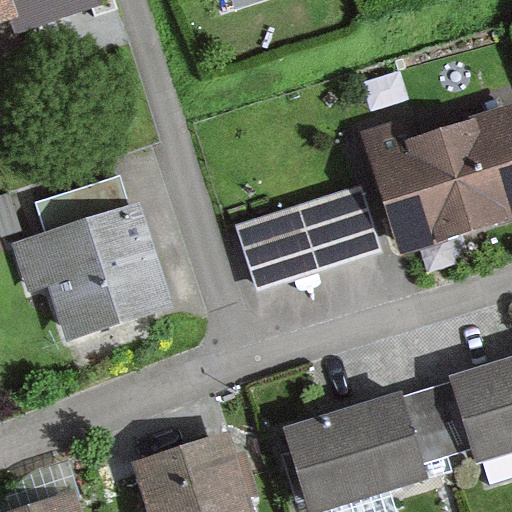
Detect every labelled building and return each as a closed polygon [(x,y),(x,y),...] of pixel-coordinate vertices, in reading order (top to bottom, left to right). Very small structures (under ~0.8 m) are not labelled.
[(18,0),(28,28),(88,7),(85,0),(18,0)] [(366,143),(400,248),(511,213),(511,135),(507,120),(415,148),(409,129),(366,143)] [(371,254),(352,196),(238,233),(256,290),(371,254)] [(71,337),(157,309),(126,214),(40,242),(71,337)] [(511,377),(495,382),(491,370),(447,383),(469,452),(511,438),(511,377)] [(384,491),(421,480),(396,399),(360,410),(363,423),(329,433),(325,421),(281,435),(303,503),(381,480),(384,491)] [(152,511),(238,511),(217,446),(139,471),(152,511)]
